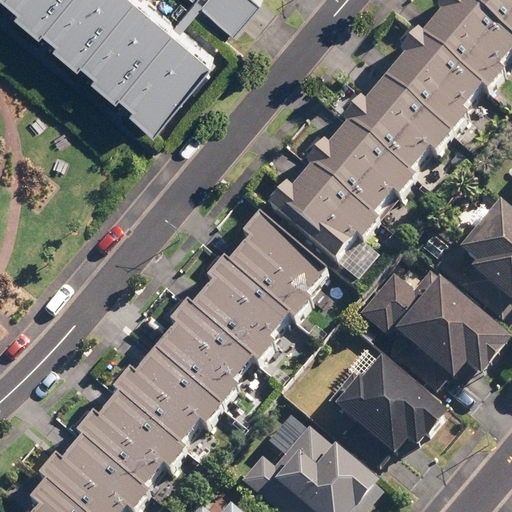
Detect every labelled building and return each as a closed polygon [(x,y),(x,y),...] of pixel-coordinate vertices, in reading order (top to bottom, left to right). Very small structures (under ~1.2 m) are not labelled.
[(511,0),(435,0),(0,496),(0,498),(15,511),(106,511),(511,49),(511,0)] [(177,50),(120,0),(7,0),(127,106),(177,50)] [(511,220),(502,212),(448,271),(511,327),(511,220)] [(507,360),(415,277),(375,321),(468,404),(507,360)] [(454,432),(376,362),(333,410),(411,480),(454,432)] [(369,511),(382,499),(312,437),(269,484),(300,511),(369,511)]
